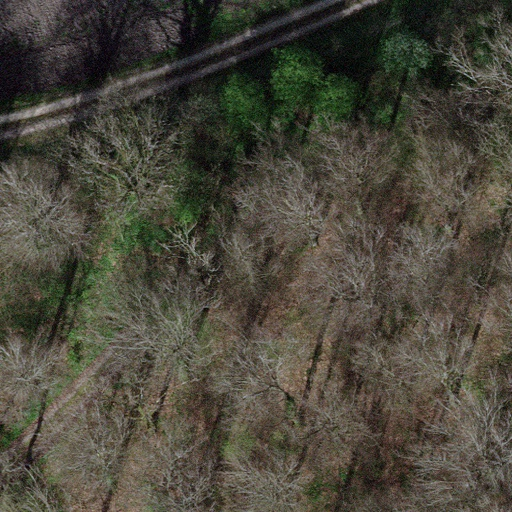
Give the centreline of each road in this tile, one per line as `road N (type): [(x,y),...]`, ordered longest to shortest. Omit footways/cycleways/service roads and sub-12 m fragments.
road 1 (track): [(511,90),(427,120),(279,206),(0,466)]
road 2 (track): [(408,0),(131,132),(0,148)]
